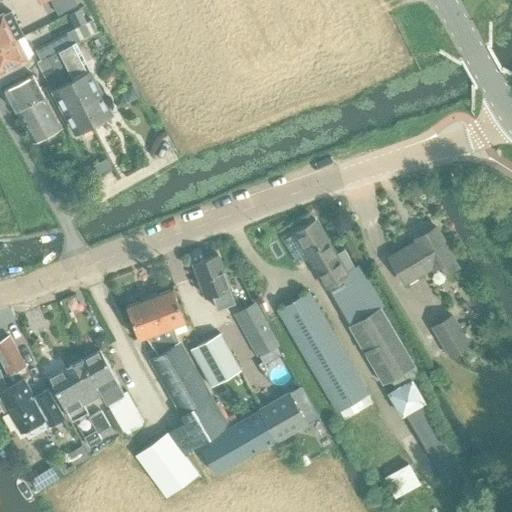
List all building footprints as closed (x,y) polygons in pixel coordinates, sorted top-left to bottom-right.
[(79,9),(68,15),(73,25),(84,19),(79,9)] [(0,47),(23,35),(11,12),(0,17),(0,47)] [(59,51),(76,43),(99,31),(93,22),(38,50),(43,60),(48,57),(59,51)] [(23,35),(0,47),(0,72),(27,58),(33,53),(23,35)] [(112,115),(90,71),(76,43),(59,51),(68,70),(73,79),(69,81),(91,125),(112,115)] [(57,75),(68,70),(59,51),(48,57),(53,66),(57,75)] [(42,71),(53,66),(48,57),(43,60),(38,63),(42,71)] [(47,80),(57,75),(53,66),(42,71),(47,80)] [(30,98),(41,92),(33,76),(6,90),(17,110),(32,102),(30,98)] [(75,134),(91,125),(69,81),(53,90),(75,134)] [(133,87),(122,92),(127,100),(137,95),(133,87)] [(33,142),(60,127),(41,92),(30,98),(32,102),(17,110),(33,142)] [(295,233),(283,240),(297,265),(309,258),(326,287),(335,282),(347,275),(345,271),(354,266),(343,249),(335,254),(315,220),(294,232),(295,233)] [(444,276),(460,267),(436,228),(416,240),(416,241),(389,257),(405,282),(431,266),(432,268),(438,265),(444,276)] [(191,263),(203,297),(211,294),(216,309),(235,302),(229,287),(231,287),(218,253),(191,263)] [(173,289),(150,297),(162,329),(169,326),(185,320),(173,289)] [(372,403),(366,393),(368,392),(308,291),(278,309),(344,420),(372,403)] [(150,297),(127,306),(139,338),(146,335),(157,331),(162,329),(150,297)] [(258,356),(276,346),(253,304),(235,314),(258,356)] [(374,309),(350,324),(349,325),(383,382),(390,378),(413,364),(379,306),(374,309)] [(452,314),(430,327),(449,358),(471,345),(452,314)] [(168,432),(136,455),(166,497),(184,484),(192,478),(198,474),(185,455),(199,446),(214,473),(245,455),(229,427),(225,419),(211,397),(205,387),(178,341),(169,326),(162,329),(157,331),(146,335),(147,337),(157,354),(148,359),(181,415),(179,416),(183,421),(168,432)] [(241,370),(221,333),(192,348),(212,385),(241,370)] [(104,334),(94,340),(100,349),(109,344),(104,334)] [(7,336),(0,339),(0,359),(12,383),(29,374),(7,336)] [(99,350),(81,360),(100,394),(106,403),(123,393),(99,350)] [(81,360),(64,369),(83,403),(100,394),(81,360)] [(413,364),(390,378),(396,387),(410,379),(419,374),(413,364)] [(450,387),(437,367),(429,372),(442,393),(450,387)] [(64,369),(47,379),(71,421),(88,412),(83,403),(64,369)] [(401,416),(425,402),(410,379),(396,387),(387,393),(401,416)] [(64,421),(50,393),(36,399),(26,380),(0,393),(20,434),(24,432),(28,439),(64,421)] [(262,409),(259,411),(275,439),(305,422),(316,416),(300,388),(289,394),(262,409)] [(123,393),(106,403),(110,410),(122,433),(125,431),(140,423),(143,421),(126,392),(123,393)] [(415,411),(407,416),(446,482),(454,477),(463,472),(423,406),(415,411)] [(110,410),(105,413),(118,435),(122,433),(110,410)] [(233,414),(225,419),(229,427),(245,455),(263,445),(275,439),(259,411),(248,417),(239,422),(233,414)] [(101,412),(89,419),(96,431),(97,434),(109,427),(101,412)] [(96,431),(84,438),(89,447),(101,441),(97,434),(96,431)] [(89,458),(81,446),(68,454),(75,466),(89,458)] [(396,495),(417,482),(407,465),(385,477),(396,495)] [(50,467),(34,478),(40,489),(57,479),(50,467)]
